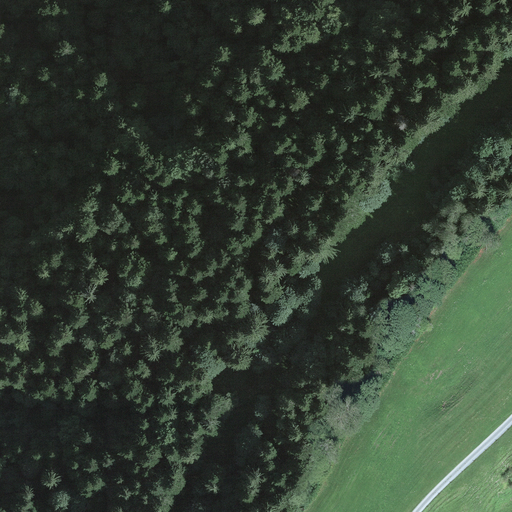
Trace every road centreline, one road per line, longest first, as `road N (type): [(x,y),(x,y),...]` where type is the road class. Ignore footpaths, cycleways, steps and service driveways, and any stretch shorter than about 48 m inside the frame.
road 1 (track): [(377,250),(511,171)]
road 2 (track): [(417,511),(511,420)]
